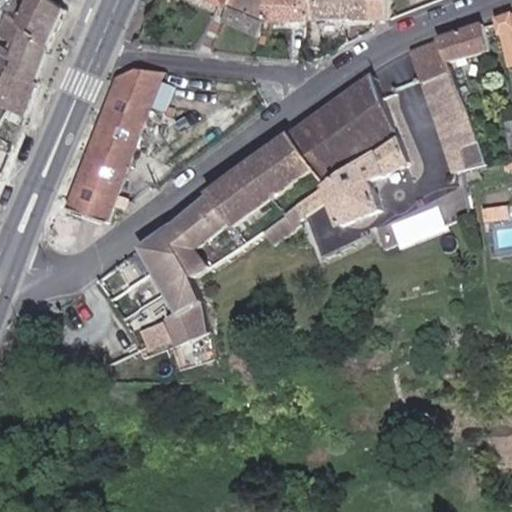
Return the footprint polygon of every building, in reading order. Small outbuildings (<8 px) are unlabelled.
[(25,36),(48,50),(67,12),(50,0),(11,0),(2,19),(25,36)] [(208,0),(229,9),(265,24),(268,0),(208,0)] [(268,0),(265,24),(319,22),(320,0),(268,0)] [(320,0),(319,22),(393,20),(394,0),(320,0)] [(261,38),(265,24),(229,9),(223,22),(261,38)] [(511,37),(511,16),(502,20),(508,39),(511,37)] [(0,107),(26,119),(40,86),(36,83),(48,50),(25,36),(2,19),(0,21),(0,39),(13,51),(2,80),(0,84),(0,107)] [(453,69),(454,73),(458,71),(456,67),(495,52),(488,26),(443,42),(444,43),(453,69)] [(418,56),(430,83),(454,73),(453,69),(444,43),(418,56)] [(454,73),(430,83),(443,115),(472,104),(458,71),(454,73)] [(78,209),(119,224),(153,134),(164,137),(169,123),(159,119),(175,76),(147,74),(126,83),(78,209)] [(215,200),(243,240),(246,245),(403,130),(379,78),(254,171),(215,200)] [(453,140),(481,128),(472,104),(443,115),(453,140)] [(406,137),(328,194),(346,231),(387,213),(374,186),(419,165),(406,137)] [(188,318),(209,304),(204,284),(200,272),(243,240),(215,200),(146,250),(188,318)] [(303,212),(310,229),(322,223),(314,204),(303,212)] [(436,204),(396,225),(405,242),(445,221),(436,204)] [(511,227),(500,229),(502,247),(511,245),(511,227)] [(184,342),(217,332),(209,304),(188,318),(176,326),(184,342)] [(159,353),(182,344),(174,322),(151,331),(159,353)] [(0,389),(0,397),(19,394),(26,378),(9,372),(0,389)]
